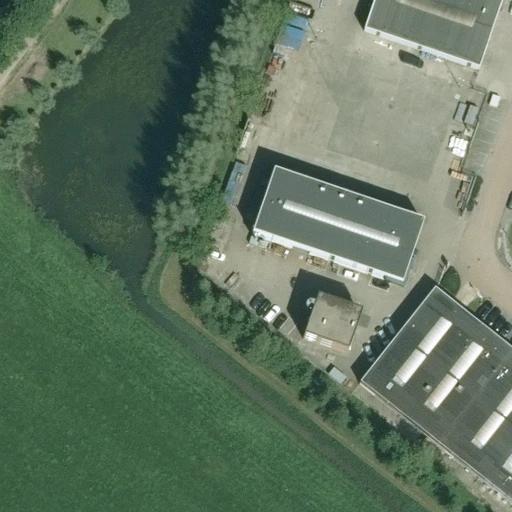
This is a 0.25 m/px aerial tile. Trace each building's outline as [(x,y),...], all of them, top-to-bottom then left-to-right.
[(478,71),(501,0),(373,0),(363,32),(478,71)] [(401,287),(422,224),(273,173),(251,236),(401,287)] [(511,353),(434,291),(359,385),(425,437),(444,453),(511,506),(511,353)] [(346,355),(360,314),(316,299),(303,340),(346,355)] [(425,437),(419,445),(438,460),(444,453),(425,437)]
